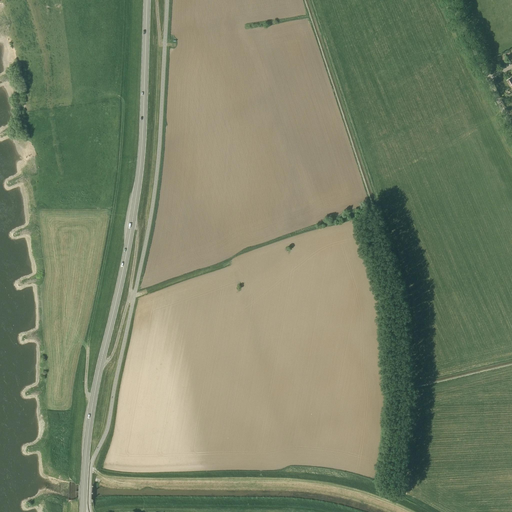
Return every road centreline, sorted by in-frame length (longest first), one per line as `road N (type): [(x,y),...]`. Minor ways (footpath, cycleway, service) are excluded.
road 1 (primary): [(82,511),(90,412),(139,169),(146,0)]
road 2 (unclassified): [(511,127),(450,0)]
